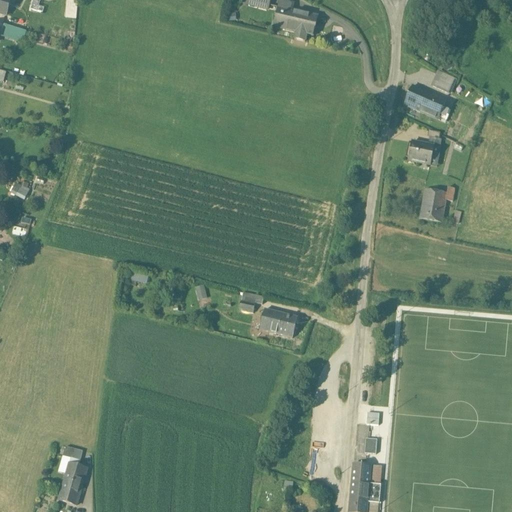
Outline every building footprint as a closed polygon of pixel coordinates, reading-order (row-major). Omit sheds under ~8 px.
[(10,0),(0,0),(0,14),(6,16),(10,0)] [(280,9),(275,29),(313,38),(318,18),(280,9)] [(29,28),(8,23),(4,35),(26,41),(29,28)] [(9,70),(0,68),(0,78),(9,80),(9,70)] [(460,80),(441,70),(434,84),(454,93),(460,80)] [(449,98),(415,83),(408,103),(442,118),(449,98)] [(443,131),(431,129),(431,136),(433,136),(432,142),(415,139),(411,159),(436,162),(438,145),(445,146),(445,139),(443,138),(443,131)] [(44,179),(37,177),(35,183),(43,185),(44,179)] [(31,187),(19,181),(13,192),(25,199),(31,187)] [(455,199),(457,188),(451,187),(451,193),(428,188),(423,216),(447,220),(450,198),(455,199)] [(33,220),(21,217),(19,225),(31,228),(33,220)] [(13,235),(26,236),(27,229),(13,228),(13,235)] [(128,280),(146,285),(148,277),(130,273),(128,280)] [(204,287),(195,289),(198,302),(207,299),(204,287)] [(263,300),(242,296),(241,303),(255,306),(262,307),(263,300)] [(255,306),(241,303),(239,312),(253,316),(255,306)] [(297,320),(265,312),(259,332),(292,340),(297,320)] [(380,415),(368,414),(366,426),(379,427),(380,415)] [(377,441),(366,440),(365,455),(376,456),(377,441)] [(365,511),(370,467),(354,465),(349,511),(365,511)] [(70,466),(59,501),(76,506),(87,471),(70,466)]
